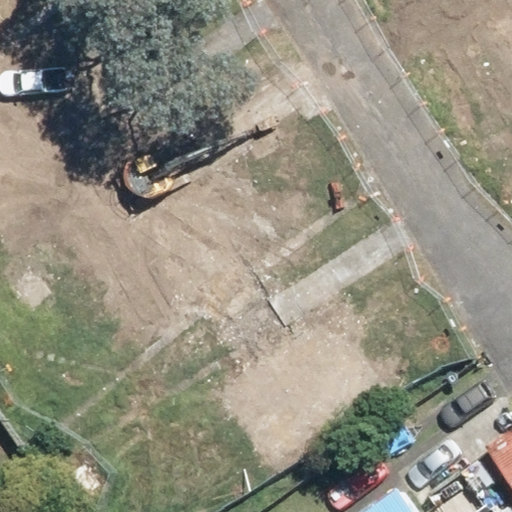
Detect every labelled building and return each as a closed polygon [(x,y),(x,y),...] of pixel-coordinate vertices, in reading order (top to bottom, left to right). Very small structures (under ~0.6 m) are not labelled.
[(511,14),(494,26),(511,54),(511,14)] [(0,190),(120,103),(58,18),(17,48),(0,25),(0,190)] [(213,159),(86,250),(153,344),(214,301),(256,361),(219,387),(284,478),(402,394),(333,296),(295,324),(256,269),(279,252),(213,159)] [(75,163),(0,208),(0,226),(14,249),(97,199),(75,163)] [(511,511),(511,507),(504,511),(478,511),(467,496),(445,511),(424,511),(413,496),(391,511),(302,511),(292,498),(272,511),(511,511)]
